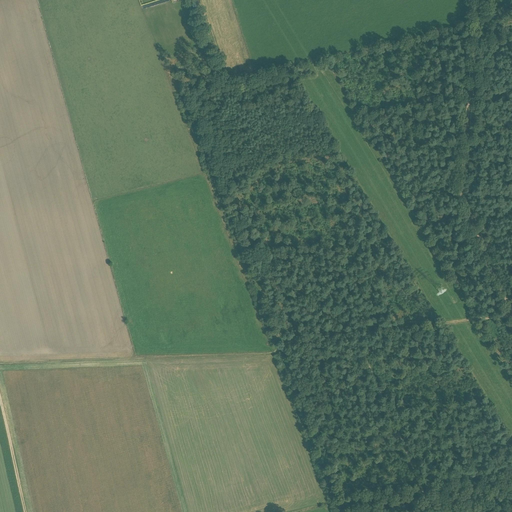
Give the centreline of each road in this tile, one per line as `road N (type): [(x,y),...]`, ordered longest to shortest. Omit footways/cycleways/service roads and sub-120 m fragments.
road 1 (track): [(0,362),(270,355),(282,346),(357,335)]
road 2 (track): [(511,312),(463,207),(475,25)]
